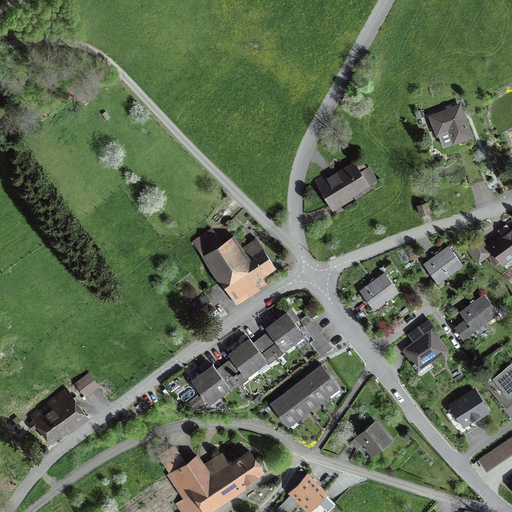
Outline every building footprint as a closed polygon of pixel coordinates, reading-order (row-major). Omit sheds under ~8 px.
[(471,136),(460,106),(430,117),(437,135),(439,134),(444,146),(471,136)] [(314,179),(331,206),(367,184),(368,186),(378,180),(370,165),(360,171),(355,162),(329,179),(325,173),(314,179)] [(176,200),(183,210),(187,208),(181,197),(176,200)] [(420,215),(431,211),(428,201),(416,204),(420,215)] [(511,225),(510,227),(507,223),(498,230),(501,233),(487,244),(480,234),(464,245),(478,263),(488,256),(495,265),(500,261),(503,265),(507,262),(508,264),(511,260),(511,225)] [(256,237),(242,246),(234,233),(222,241),(212,227),(193,240),(202,254),(201,255),(218,279),(219,279),(237,305),(268,283),(263,276),(277,267),(256,237)] [(463,263),(449,244),(439,251),(437,249),(434,252),(435,254),(423,262),(438,282),(463,263)] [(408,252),(412,259),(418,256),(415,249),(408,252)] [(371,281),(360,289),(374,309),(377,307),(379,309),(387,304),(385,301),(400,290),(385,271),(375,278),(374,277),(370,279),(371,281)] [(465,318),(454,326),(463,339),(475,330),(477,333),(486,326),(484,323),(499,313),(484,292),(474,299),(474,298),(470,301),(471,302),(459,310),(465,318)] [(216,306),(206,294),(189,306),(198,319),(216,306)] [(267,328),(268,330),(260,336),(253,341),(251,338),(250,337),(229,354),(230,355),(232,357),(224,363),(216,369),(214,366),(213,364),(194,379),(192,380),(213,407),(223,399),(218,393),(228,385),(225,382),(241,369),(245,374),(255,367),(260,373),(271,365),(269,363),(277,357),(275,354),(303,333),(295,322),(298,319),(291,309),(286,313),(266,328),(267,328)] [(429,317),(407,333),(413,341),(402,349),(421,375),(434,365),(431,361),(447,350),(432,329),(436,326),(429,317)] [(321,356),(333,347),(312,320),(304,326),(314,339),(310,342),(321,356)] [(491,375),(483,382),(506,408),(511,403),(511,359),(492,377),(491,375)] [(312,371),(302,379),(298,382),(281,395),(278,398),(271,403),(286,423),(337,384),(322,364),(312,371)] [(85,396),(97,387),(88,375),(76,384),(85,396)] [(48,442),(84,415),(65,389),(30,416),(48,442)] [(463,423),(487,408),(475,389),(451,405),(463,423)] [(356,436),(351,440),(357,448),(363,444),(372,455),(392,438),(376,418),(355,435),(356,436)] [(511,435),(477,459),(486,472),(511,454),(511,435)] [(179,511),(204,511),(264,470),(249,448),(231,461),(230,459),(228,461),(222,452),(204,464),(197,454),(185,463),(173,445),(156,457),(168,475),(166,476),(183,500),(175,505),(179,511)] [(328,496),(307,476),(291,492),(308,509),(316,501),(327,511),(333,505),(326,498),(328,496)]
